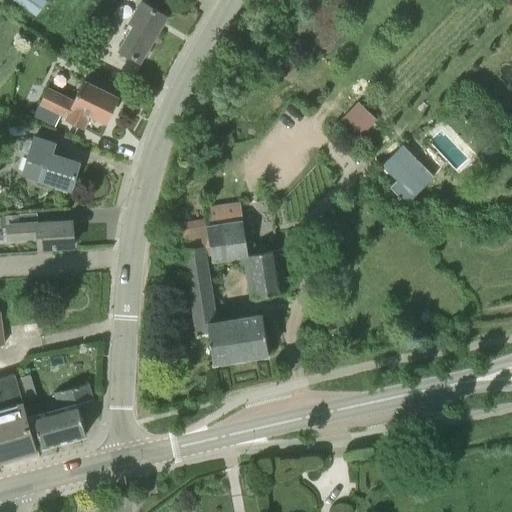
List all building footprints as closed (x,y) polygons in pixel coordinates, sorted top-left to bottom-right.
[(14,0),(35,15),(46,2),(43,0),(14,0)] [(140,61),(166,16),(142,2),(131,21),(135,24),(121,49),(132,56),(140,61)] [(106,121),(118,97),(85,81),(74,103),(47,90),(35,116),(56,126),(61,114),(68,117),(67,119),(84,127),(90,114),(106,121)] [(55,143),(35,136),(33,141),(26,139),(22,152),(29,154),(23,174),(71,189),(79,162),(52,153),(55,143)] [(202,228),(206,247),(210,246),(213,261),(238,258),(239,265),(245,265),(249,297),(287,292),(279,247),(249,252),(248,249),(238,201),(199,208),(202,228)] [(24,224),(24,213),(0,214),(0,239),(39,237),(40,248),(74,246),(72,220),(24,224)] [(269,353),(265,329),(263,312),(217,318),(216,317),(206,247),(202,228),(180,231),(197,335),(209,333),(213,361),(269,353)] [(14,373),(0,377),(0,460),(38,449),(14,373)] [(43,446),(86,434),(79,408),(94,403),(89,383),(55,393),(59,408),(34,415),(43,446)]
